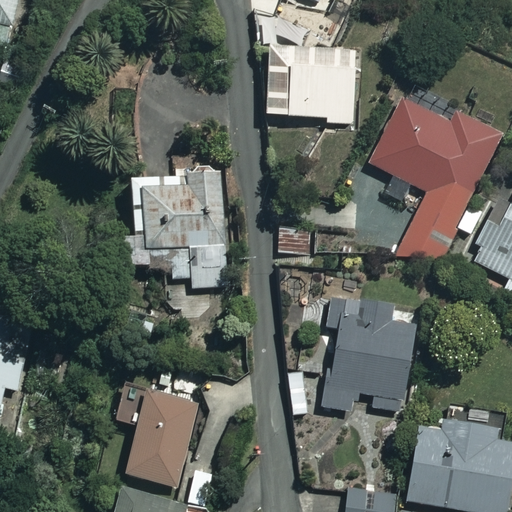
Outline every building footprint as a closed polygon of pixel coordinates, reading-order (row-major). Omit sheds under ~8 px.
[(23,0),(0,0),(0,52),(11,55),(23,0)] [(277,20),(255,21),(257,55),(279,54),(277,20)] [(271,126),(332,127),(331,132),(356,132),(355,127),(358,127),(359,58),(272,57),(271,126)] [(453,131),(406,107),(372,171),(429,201),(400,257),(433,274),(455,231),(473,241),(484,219),(470,211),(505,143),(459,120),(453,131)] [(316,130),(269,130),(273,184),(318,182),(316,130)] [(173,162),(173,183),(135,185),(139,245),(124,246),(126,288),(194,284),(195,293),(229,291),(223,175),(204,176),(203,149),(161,149),(161,162),(173,162)] [(340,206),(339,186),(319,187),(321,222),(358,221),(357,205),(340,206)] [(511,208),(505,205),(473,265),(511,285),(505,300),(511,304),(511,208)] [(303,228),(278,230),(281,259),(306,256),(303,228)] [(320,281),(282,281),(283,342),(294,342),(294,330),(320,330),(320,281)] [(408,419),(421,319),(333,307),(329,336),(343,337),(338,377),(330,376),(325,414),(358,418),(360,400),(376,402),(375,414),(408,419)] [(0,437),(11,441),(36,331),(0,322),(0,437)] [(202,409),(128,391),(118,429),(142,435),(130,482),(180,494),(202,409)] [(504,417),(452,409),(447,440),(423,436),(412,508),(434,511),(511,511),(511,453),(499,451),(504,417)] [(387,511),(389,497),(349,493),(347,511),(387,511)] [(173,511),(126,499),(122,511),(173,511)]
